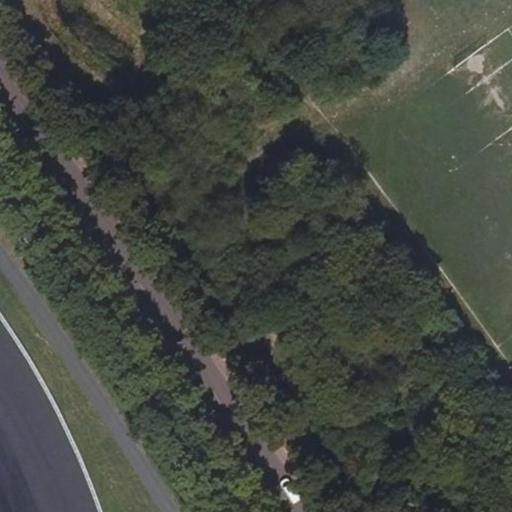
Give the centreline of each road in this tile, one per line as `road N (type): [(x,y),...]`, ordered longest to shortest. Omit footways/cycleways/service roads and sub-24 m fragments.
road 1 (tertiary): [(0,88),(291,511)]
road 2 (unknown): [(0,202),(213,511)]
